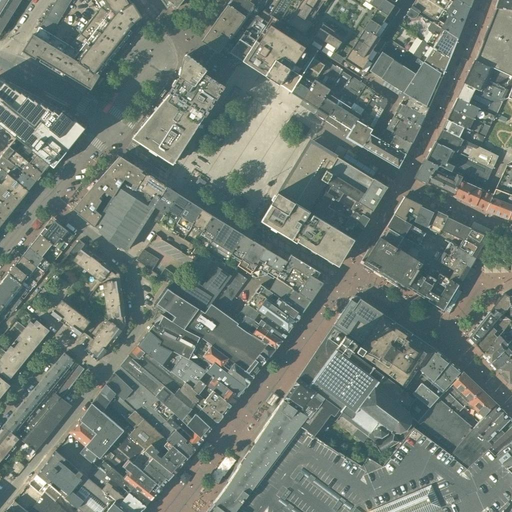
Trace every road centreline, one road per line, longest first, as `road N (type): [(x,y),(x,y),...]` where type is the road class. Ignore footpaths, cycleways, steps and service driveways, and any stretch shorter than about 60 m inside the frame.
road 1 (residential): [(106,371),(139,329),(130,264),(45,198)]
road 2 (residential): [(45,198),(110,126),(7,59)]
road 3 (residential): [(0,508),(106,371)]
road 4 (residential): [(106,371),(61,335),(0,412)]
